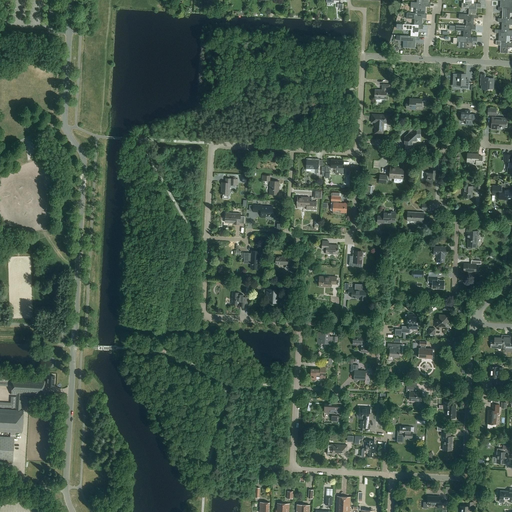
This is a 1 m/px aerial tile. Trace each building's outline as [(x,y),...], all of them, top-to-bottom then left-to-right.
[(430,3),(428,3),(417,2),(411,2),(411,7),(416,7),(416,13),(425,14),(425,8),(425,6),(430,7),(430,3)] [(469,14),(476,15),(476,8),(476,7),(481,7),(481,4),(462,2),(461,8),(469,8),(469,14)] [(511,7),(500,7),(498,7),(498,10),(504,10),(503,12),(502,12),(502,18),(510,19),(510,13),(511,12),(511,7)] [(416,13),(410,13),(407,13),(406,18),(415,19),(415,25),(421,25),(422,19),(421,19),(421,17),(426,18),(427,14),(425,14),(416,13)] [(466,25),(473,26),(474,19),(473,19),(473,18),(478,18),(478,15),(476,15),(469,14),(459,14),(459,19),(466,20),(466,25)] [(502,23),(502,29),(509,30),(509,24),(511,24),(511,18),(510,19),(502,18),(498,18),(498,21),(503,22),(503,23),(502,23)] [(423,25),(421,25),(415,25),(403,24),(403,29),(411,30),(411,36),(418,36),(418,30),(418,28),(423,29),(423,25)] [(464,31),(463,36),(471,37),(471,31),(470,31),(470,29),(476,29),(476,26),(473,26),(466,25),(456,24),(455,30),(464,31)] [(499,34),(499,41),(506,41),(506,35),(511,35),(511,30),(509,30),(502,29),(495,29),(495,32),(500,33),(500,34),(499,34)] [(418,36),(411,36),(401,35),(400,41),(407,41),(407,47),(414,47),(415,41),(414,41),(414,39),(419,40),(420,36),(418,36)] [(477,37),(471,37),(463,36),(457,36),(457,38),(452,37),(452,43),(457,43),(457,42),(465,42),(465,48),(472,48),(472,42),(472,40),(477,41),(477,37)] [(511,41),(506,41),(499,41),(496,40),(496,44),(502,45),(501,46),(500,53),(508,53),(508,47),(511,47),(511,41)] [(453,74),(453,85),(462,86),(462,88),(468,89),(469,82),(465,81),(466,74),(453,74)] [(488,88),(493,89),(494,78),(481,77),(481,85),(482,85),(481,89),(488,90),(488,88)] [(390,89),(390,85),(382,84),(382,88),(384,88),(384,90),(375,90),(375,98),(375,101),(381,101),(382,98),(386,99),(387,90),(386,90),(386,88),(390,89)] [(422,107),(422,99),(416,99),(414,99),(410,98),(410,101),(407,101),(406,109),(416,109),(416,106),(422,107)] [(475,120),(476,114),(470,114),(470,110),(465,110),(465,112),(459,111),(459,115),(461,115),(461,121),(466,122),(466,120),(475,120)] [(388,123),(389,115),(372,114),(372,122),(377,123),(376,126),(375,126),(375,133),(383,134),(383,123),(388,123)] [(507,124),(507,118),(492,117),(492,123),(492,125),(491,125),(491,129),(497,129),(497,127),(501,127),(501,128),(502,128),(502,127),(505,127),(505,124),(507,124)] [(405,136),(404,144),(412,145),(412,141),(416,141),(421,142),(421,137),(421,130),(420,130),(421,126),(410,126),(410,129),(409,129),(409,133),(405,136)] [(482,165),(482,156),(479,156),(479,154),(467,153),(467,161),(476,162),(476,165),(482,165)] [(319,160),(307,159),(306,169),(315,169),(315,173),(318,173),(318,169),(319,169),(319,160)] [(349,168),(343,168),(343,160),(331,160),(331,168),(336,168),(336,170),(339,170),(338,173),(345,173),(345,174),(349,175),(349,168)] [(404,177),(404,176),(403,176),(404,169),(397,169),(397,168),(390,167),(390,178),(403,179),(403,177),(404,177)] [(438,178),(439,171),(433,170),(433,173),(427,173),(426,183),(433,184),(433,178),(438,178)] [(387,183),(387,175),(380,174),(379,182),(387,183)] [(225,182),(222,182),(222,183),(222,186),(221,195),(224,195),(223,198),(229,199),(230,185),(237,185),(238,179),(227,178),(227,183),(225,183),(225,182)] [(278,195),(279,181),(271,181),(270,194),(278,195)] [(480,192),(481,184),(476,184),(476,187),(473,187),(473,186),(464,186),(463,197),(472,198),(473,189),(476,189),(476,192),(480,192)] [(511,199),(511,190),(506,190),(506,191),(501,191),(501,186),(493,186),(492,194),(499,194),(499,199),(511,199)] [(316,210),(316,202),(310,202),(310,198),(305,197),(304,198),(302,197),(297,197),(297,200),(297,201),(297,205),(302,205),(302,206),(307,206),(307,209),(316,210)] [(347,203),(339,203),(339,197),(331,197),(331,204),(334,204),(333,211),(337,211),(337,210),(341,210),(340,213),(347,213),(347,203)] [(272,216),(273,207),(262,206),(253,205),(253,212),(259,212),(259,211),(261,211),(261,214),(262,214),(261,216),(261,217),(265,218),(265,215),(272,216)] [(423,222),(424,213),(408,212),(408,220),(413,221),(423,222)] [(240,223),(241,214),(226,213),(226,217),(227,217),(227,222),(234,223),(234,222),(236,222),(236,224),(239,224),(240,223)] [(396,222),(396,213),(384,213),(384,216),(378,216),(378,222),(388,223),(388,221),(396,222)] [(479,236),(479,231),(472,231),(472,232),(468,232),(467,235),(470,235),(470,237),(467,237),(468,237),(468,249),(471,249),(472,249),(472,248),(473,248),(473,247),(477,247),(478,236),(479,236)] [(338,250),(339,248),(338,248),(338,245),(334,245),(334,246),(332,246),(332,245),(328,245),(329,241),(322,241),(322,249),(326,249),(326,254),(333,254),(338,254),(338,250)] [(446,252),(446,247),(434,247),(433,254),(437,254),(437,262),(444,262),(445,255),(446,255),(446,254),(445,254),(445,252),(446,252)] [(245,253),(244,258),(244,263),(248,263),(249,258),(252,259),(251,268),(258,269),(258,264),(262,264),(262,259),(259,259),(259,251),(252,251),(252,254),(249,254),(249,253),(245,253)] [(361,262),(362,252),(354,251),(353,259),(349,258),(349,265),(356,266),(356,262),(361,262)] [(289,269),(293,265),(292,264),(292,254),(288,254),(288,257),(277,256),(276,256),(276,264),(286,264),(286,266),(289,269)] [(481,264),(481,261),(474,261),(474,264),(471,264),(469,264),(464,263),(463,268),(464,268),(464,272),(476,273),(476,264),(481,264)] [(336,284),(337,277),(329,276),(329,277),(320,276),(319,286),(324,286),(327,286),(327,287),(331,287),(331,284),(336,284)] [(443,289),(443,281),(437,280),(437,277),(428,276),(428,283),(433,283),(433,288),(443,289)] [(355,288),(349,288),(348,294),(352,294),(351,297),(361,298),(361,300),(366,300),(366,296),(365,296),(365,290),(361,290),(355,290),(355,288)] [(278,303),(278,297),(276,297),(276,295),(277,295),(277,290),(271,290),(271,289),(267,289),(267,296),(271,297),(270,303),(278,303)] [(247,308),(248,297),(243,297),(243,294),(239,294),(239,292),(233,292),(232,304),(238,305),(238,300),(239,301),(242,302),(242,307),(247,308)] [(417,329),(418,322),(416,322),(417,316),(413,316),(413,314),(407,314),(407,322),(409,322),(409,324),(408,324),(408,326),(402,326),(402,332),(410,333),(410,329),(417,329)] [(448,323),(449,315),(439,315),(439,319),(435,319),(435,326),(439,327),(439,326),(441,326),(441,327),(445,327),(446,322),(448,323)] [(332,344),(333,336),(329,336),(329,332),(318,332),(317,343),(332,344)] [(368,352),(368,347),(364,347),(364,344),(365,334),(361,334),(361,336),(358,336),(358,335),(354,335),(353,345),(357,345),(357,344),(362,344),(362,347),(361,347),(361,352),(368,352)] [(511,350),(511,345),(510,346),(510,344),(511,344),(511,341),(510,341),(511,335),(504,335),(503,338),(502,338),(502,337),(498,337),(498,339),(494,339),(494,340),(491,340),(490,347),(498,348),(498,346),(503,346),(503,350),(511,350)] [(425,348),(425,345),(426,345),(427,341),(420,341),(419,345),(421,345),(421,348),(419,348),(418,357),(432,358),(433,349),(425,348)] [(403,353),(403,344),(388,343),(388,350),(390,350),(390,356),(399,356),(399,353),(403,353)] [(325,379),(326,363),(320,363),(320,369),(319,369),(317,369),(311,369),(310,380),(316,380),(317,374),(320,374),(320,377),(322,377),(322,379),(325,379)] [(365,379),(366,371),(358,370),(358,365),(351,364),(351,371),(355,371),(354,380),(357,380),(358,379),(365,379)] [(495,385),(502,383),(501,379),(499,379),(499,374),(498,374),(499,367),(490,366),(490,370),(490,377),(495,378),(495,380),(494,381),(495,385)] [(0,381),(10,382),(10,374),(0,373),(0,381)] [(42,397),(43,385),(46,385),(46,386),(53,387),(54,377),(47,376),(46,382),(43,382),(43,379),(13,377),(12,395),(17,395),(16,410),(0,409),(0,431),(10,432),(10,437),(0,436),(0,461),(13,463),(14,433),(22,433),(24,411),(21,410),(22,395),(42,397)] [(414,388),(406,388),(406,392),(409,392),(409,400),(417,401),(417,400),(421,401),(422,392),(414,392),(414,388)] [(0,407),(15,408),(16,397),(11,396),(11,403),(0,402),(0,407)] [(456,411),(456,405),(451,405),(451,402),(444,401),(444,407),(447,407),(446,417),(455,418),(456,413),(455,413),(455,410),(456,411)] [(340,413),(341,403),(333,402),(333,404),(331,404),(331,403),(330,403),(329,403),(329,404),(325,404),(324,412),(327,413),(329,413),(329,410),(333,410),(333,413),(332,413),(332,417),(332,421),(338,422),(338,413),(340,413)] [(488,423),(492,424),(496,424),(496,412),(499,412),(499,405),(493,404),(492,410),(488,410),(488,416),(488,418),(488,423)] [(359,407),(359,415),(363,415),(363,414),(366,415),(366,419),(364,419),(364,421),(361,421),(360,428),(370,428),(370,425),(368,425),(369,413),(370,413),(370,408),(359,407)] [(413,432),(410,432),(411,427),(400,426),(399,431),(398,431),(397,435),(405,436),(405,437),(413,438),(413,432)] [(451,451),(452,447),(452,436),(450,436),(451,433),(441,432),(441,436),(444,436),(443,450),(451,451)] [(359,439),(362,439),(362,435),(355,434),(354,443),(358,444),(359,439)] [(364,457),(366,456),(374,456),(374,449),(376,449),(376,445),(374,445),(374,441),(365,440),(364,445),(366,445),(366,448),(363,448),(362,449),(362,450),(361,454),(362,454),(362,456),(363,457),(364,457)] [(347,445),(331,444),(327,444),(326,454),(333,454),(334,453),(339,453),(339,454),(344,455),(344,452),(347,450),(347,445)] [(497,450),(497,462),(505,462),(505,455),(509,456),(509,446),(503,445),(503,450),(497,450)] [(509,502),(511,502),(511,488),(509,488),(509,491),(500,491),(499,499),(509,500),(509,502)] [(349,511),(350,497),(337,496),(336,511),(349,511)] [(442,508),(443,500),(439,500),(439,496),(428,496),(427,504),(437,504),(437,507),(442,508)] [(473,509),(473,502),(467,501),(467,506),(461,506),(461,509),(460,511),(468,511),(468,510),(469,510),(469,509),(473,509)] [(269,511),(270,502),(260,502),(260,506),(260,511),(269,511)] [(288,511),(289,503),(278,503),(277,510),(276,510),(275,511),(288,511)]
